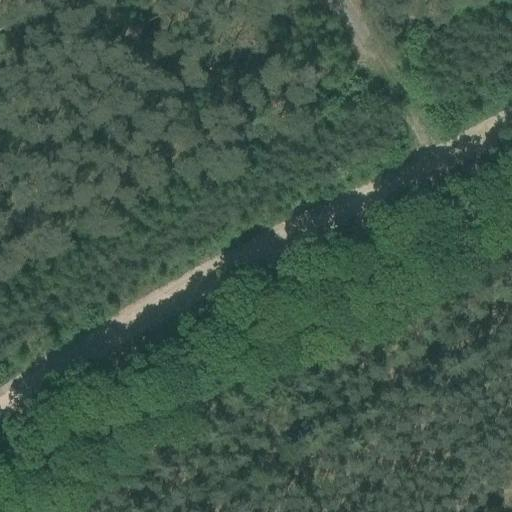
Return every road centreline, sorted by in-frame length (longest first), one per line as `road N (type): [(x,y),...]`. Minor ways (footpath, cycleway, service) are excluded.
road 1 (track): [(0,395),(511,104)]
road 2 (track): [(0,487),(511,199)]
road 3 (track): [(430,150),(336,0)]
